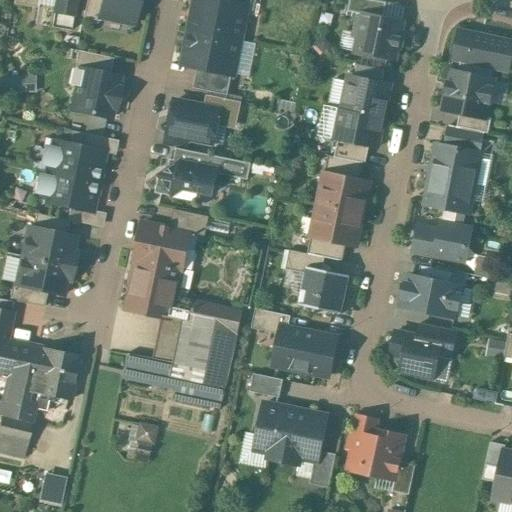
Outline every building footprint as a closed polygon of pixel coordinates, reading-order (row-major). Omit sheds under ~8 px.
[(13,0),(13,4),(38,8),(39,5),(39,0),(13,0)] [(39,0),(39,5),(55,8),(51,27),(71,31),(75,0),(39,0)] [(103,0),(86,0),(83,18),(100,22),(101,17),(100,17),(103,0)] [(137,0),(103,0),(100,17),(101,17),(133,23),(137,0)] [(218,1),(213,0),(196,0),(190,31),(240,41),(247,7),(218,1)] [(387,3),(371,0),(350,0),(348,11),(363,15),(363,14),(383,18),(387,3)] [(383,18),(363,14),(363,15),(362,19),(357,22),(355,32),(361,42),(359,52),(396,60),(404,22),(383,18)] [(240,41),(190,31),(183,65),(198,68),(232,75),(234,75),(240,41)] [(511,52),(511,42),(460,32),(454,59),(461,60),(459,72),(476,76),(479,64),(508,71),(511,52)] [(113,58),(78,51),(74,69),(80,70),(80,69),(110,75),(113,58)] [(385,70),(357,65),(355,78),(382,84),(385,70)] [(232,75),(198,68),(193,88),(228,95),(232,75)] [(110,75),(80,69),(80,70),(74,69),(71,85),(76,86),(71,110),(110,119),(113,108),(116,108),(120,89),(117,88),(119,77),(110,75)] [(459,72),(451,71),(448,82),(447,85),(448,85),(447,91),(446,91),(446,93),(443,110),(460,113),(482,118),(482,117),(485,102),(489,102),(494,80),(476,76),(459,72)] [(28,77),(7,77),(7,92),(29,92),(28,77)] [(355,78),(349,77),(342,109),(342,110),(383,118),(390,86),(382,84),(355,78)] [(242,102),(206,95),(204,107),(220,110),(218,120),(237,124),(242,102)] [(204,107),(175,101),(168,134),(213,144),(218,120),(220,110),(204,107)] [(383,118),(342,110),(342,109),(341,109),(334,139),(338,140),(369,146),(377,148),(383,118)] [(482,118),(460,113),(457,127),(468,129),(483,133),(488,134),(492,119),(482,117),(482,118)] [(457,127),(449,126),(445,146),(464,150),(468,129),(457,127)] [(483,133),(468,129),(464,150),(480,153),(483,133)] [(369,146),(338,140),(335,157),(363,163),(366,163),(369,146)] [(104,153),(53,142),(47,171),(100,182),(101,175),(99,175),(104,153)] [(445,146),(435,144),(423,205),(455,211),(470,214),(482,154),(480,153),(464,150),(445,146)] [(212,156),(177,149),(174,160),(209,167),(212,156)] [(335,157),(328,156),(325,174),(360,181),(363,163),(335,157)] [(174,160),(170,159),(168,169),(159,175),(155,193),(174,197),(186,189),(198,192),(212,195),(217,169),(209,167),(174,160)] [(100,182),(47,171),(41,200),(91,211),(96,189),(98,189),(100,182)] [(360,181),(325,174),(318,205),(363,214),(369,183),(360,181)] [(198,192),(186,189),(174,197),(196,201),(198,192)] [(363,214),(318,205),(311,236),(346,244),(356,246),(363,214)] [(440,231),(419,227),(414,251),(465,261),(471,229),(452,226),(455,211),(445,209),(442,224),(441,224),(440,231)] [(209,217),(174,210),(170,229),(190,233),(190,231),(199,233),(197,243),(203,244),(209,217)] [(69,221),(36,214),(33,228),(66,235),(69,221)] [(170,229),(142,223),(134,261),(180,271),(182,271),(182,269),(191,271),(197,243),(199,233),(190,231),(190,233),(170,229)] [(33,228),(28,227),(22,256),(73,267),(76,252),(72,252),(76,237),(66,235),(33,228)] [(346,244),(311,236),(307,254),(325,258),(343,262),(346,244)] [(258,250),(219,241),(214,262),(244,269),(234,310),(243,312),(258,250)] [(307,254),(289,250),(286,270),(305,274),(307,267),(322,270),(325,258),(307,254)] [(73,267),(22,256),(16,284),(15,285),(47,292),(63,295),(66,281),(70,281),(73,267)] [(180,271),(137,262),(127,310),(162,317),(167,295),(174,296),(180,271)] [(454,272),(420,266),(418,277),(452,284),(454,272)] [(322,270),(307,267),(305,274),(302,291),(299,303),(299,305),(342,314),(350,276),(322,270)] [(418,277),(407,275),(401,307),(455,318),(462,286),(452,284),(418,277)] [(47,292),(15,285),(16,284),(12,283),(9,300),(13,301),(44,307),(47,292)] [(174,296),(167,295),(162,317),(154,359),(128,354),(122,379),(175,390),(173,399),(220,409),(243,312),(234,310),(174,296)] [(9,300),(0,298),(0,329),(7,331),(13,301),(9,300)] [(291,316),(256,309),(252,328),(280,334),(282,326),(289,328),(291,316)] [(456,331),(421,323),(418,337),(453,344),(456,331)] [(289,328),(282,326),(280,334),(274,366),(329,377),(337,338),(289,328)] [(418,337),(396,332),(391,355),(404,357),(401,371),(433,378),(438,355),(450,357),(453,344),(418,337)] [(38,347),(0,338),(0,375),(8,377),(3,401),(4,402),(5,401),(25,406),(28,391),(38,348),(38,347)] [(79,357),(38,348),(28,391),(38,393),(50,396),(70,400),(79,357)] [(283,380),(254,374),(250,392),(280,398),(283,380)] [(25,406),(5,401),(4,402),(0,420),(0,452),(23,457),(31,422),(38,393),(28,391),(25,406)] [(50,396),(38,393),(31,422),(43,425),(50,396)] [(327,417),(265,404),(255,450),(269,452),(268,458),(299,465),(301,459),(315,462),(317,462),(320,451),(327,417)] [(160,426),(136,422),(129,457),(153,462),(160,426)] [(374,430),(372,438),(356,435),(352,451),(353,451),(350,461),(360,463),(360,466),(396,474),(397,474),(400,462),(405,437),(374,430)] [(336,455),(320,451),(317,462),(315,462),(312,477),(310,484),(329,488),(336,455)] [(511,453),(504,451),(501,467),(497,483),(494,498),(511,502),(511,453)] [(315,462),(301,459),(299,465),(298,472),(300,474),(312,477),(315,462)] [(416,465),(400,462),(397,474),(396,474),(393,491),(409,495),(416,465)] [(501,467),(486,464),(483,480),(497,483),(501,467)] [(41,498),(64,503),(70,476),(48,471),(41,498)]
